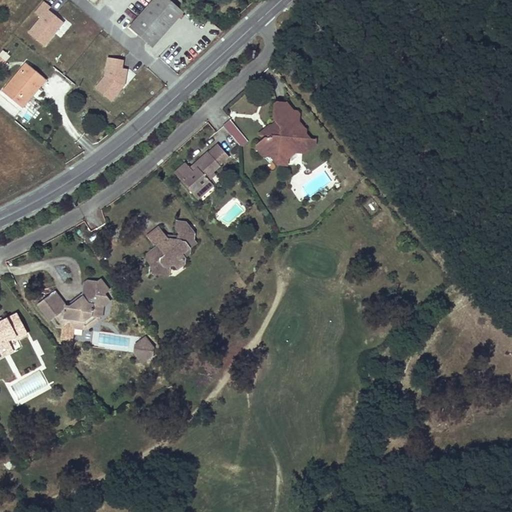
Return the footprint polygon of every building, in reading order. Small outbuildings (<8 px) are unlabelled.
[(166,0),(155,0),(130,28),(152,48),(183,14),(166,0)] [(45,46),(63,23),(49,12),(52,9),(50,7),(44,3),(36,12),(42,17),(29,34),(45,46)] [(0,69),(9,56),(1,50),(0,52),(0,69)] [(107,58),(106,67),(104,80),(95,91),(111,104),(125,87),(128,70),(123,69),(124,61),(107,58)] [(29,101),(26,99),(43,79),(26,65),(3,92),(22,108),(29,101)] [(43,79),(26,99),(29,101),(45,81),(43,79)] [(272,136),(271,137),(267,139),(265,137),(255,145),(263,155),(268,151),(276,161),(284,154),(288,158),(296,152),(296,145),(304,138),(306,136),(307,129),(306,128),(299,128),(299,123),(297,120),(292,119),(293,113),(292,111),(286,110),(287,104),(286,103),(277,102),(274,105),(273,118),(278,124),(273,128),(272,136)] [(229,121),(222,128),(242,148),(249,142),(229,121)] [(259,135),(271,137),(272,136),(273,128),(271,126),(259,135)] [(296,152),(306,153),(316,145),(316,139),(304,138),(296,145),(296,152)] [(194,173),(191,170),(186,164),(176,174),(194,195),(200,189),(203,192),(212,184),(209,180),(216,175),(214,172),(221,166),(209,154),(195,166),(198,169),(194,173)] [(200,189),(194,195),(199,200),(214,186),(212,184),(203,192),(200,189)] [(148,260),(152,266),(157,267),(162,263),(164,266),(171,267),(175,264),(179,269),(185,265),(186,258),(190,254),(190,248),(197,243),(194,239),(195,233),(192,230),(189,230),(189,226),(186,222),(178,222),(177,231),(179,234),(179,235),(179,238),(175,241),(171,240),(165,233),(160,227),(148,236),(155,245),(158,245),(158,249),(156,251),(155,249),(148,255),(148,260)] [(152,266),(151,274),(170,275),(171,267),(164,266),(162,263),(157,267),(152,266)] [(67,306),(56,292),(39,305),(51,319),(56,315),(61,322),(65,322),(64,327),(86,329),(87,320),(92,316),(100,317),(102,317),(103,306),(110,301),(107,298),(104,294),(109,290),(101,279),(97,283),(84,293),(83,298),(72,307),(67,306)] [(84,285),(84,293),(97,283),(88,282),(84,285)] [(109,290),(104,294),(107,298),(112,293),(109,290)] [(84,293),(67,306),(72,307),(83,298),(84,293)] [(0,345),(9,341),(17,337),(19,340),(29,334),(18,314),(4,322),(0,323),(0,345)] [(87,320),(86,329),(89,330),(100,321),(100,317),(92,316),(87,320)] [(146,337),(141,340),(145,346),(146,354),(149,360),(154,356),(154,348),(146,337)] [(145,346),(141,340),(136,344),(136,353),(144,363),(149,360),(146,354),(145,346)] [(0,358),(15,351),(9,341),(0,345),(0,358)]
